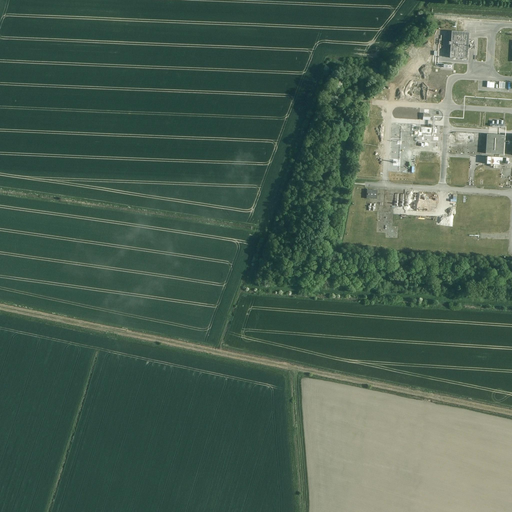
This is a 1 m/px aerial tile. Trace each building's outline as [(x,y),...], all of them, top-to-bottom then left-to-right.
[(453,32),(451,58),(466,59),(468,34),(453,32)] [(506,128),(489,127),(487,153),(504,154),(506,128)] [(475,133),(457,133),(456,140),(474,141),(475,133)] [(487,157),(487,164),(494,164),(494,168),(500,168),(500,161),(507,162),(507,157),(487,157)] [(377,191),(367,190),(367,198),(377,199),(377,191)]
